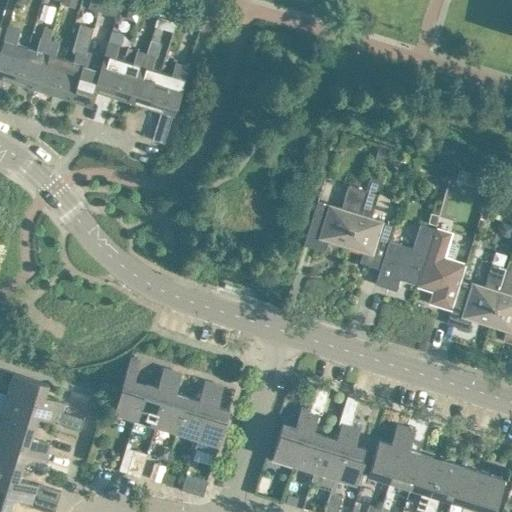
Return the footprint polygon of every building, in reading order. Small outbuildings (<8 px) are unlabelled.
[(99,13),(102,0),(91,0),(89,9),(99,13)] [(117,18),(121,5),(103,0),(102,0),(99,13),(117,18)] [(173,32),(176,22),(157,17),(154,26),(173,32)] [(71,101),(87,52),(94,28),(80,24),(72,50),(76,54),(74,61),(65,58),(53,95),(71,101)] [(17,84),(29,47),(16,43),(20,31),(7,27),(0,51),(0,92),(4,80),(17,84)] [(112,97),(124,60),(115,57),(121,38),(112,35),(105,58),(95,91),(112,97)] [(35,90),(50,41),(41,38),(37,50),(29,47),(17,84),(35,90)] [(53,95),(65,58),(56,55),(59,43),(50,41),(35,90),(53,95)] [(131,103),(146,54),(137,51),(133,63),(124,60),(112,97),(131,103)] [(90,107),(95,91),(105,58),(87,52),(71,101),(90,107)] [(150,109),(162,72),(152,69),(155,57),(146,54),(131,103),(150,109)] [(164,143),(188,67),(175,63),(172,75),(162,72),(150,109),(161,112),(153,140),(164,143)] [(389,240),(394,225),(370,218),(382,181),(369,177),(365,190),(363,189),(345,245),(363,251),(359,262),(379,269),(389,240)] [(345,245),(363,189),(348,184),(340,209),(316,201),(303,245),(325,252),(328,240),(345,245)] [(417,285),(435,228),(420,223),(412,247),(389,240),(379,269),(374,284),(396,291),(400,279),(417,285)] [(466,264),(465,263),(452,259),(456,245),(447,242),(450,232),(435,228),(417,285),(434,290),(430,301),(451,308),(461,280),(466,264)] [(511,260),(509,260),(506,267),(488,324),(506,329),(502,341),(511,343),(511,260)] [(488,324),(506,267),(491,262),(483,287),(461,280),(451,308),(446,323),(467,330),(471,318),(488,324)] [(134,418),(145,384),(133,380),(140,361),(129,357),(113,412),(134,418)] [(155,425),(172,371),(162,368),(156,387),(145,384),(134,418),(155,425)] [(175,431),(186,396),(175,393),(181,374),(172,371),(155,425),(175,431)] [(44,396),(47,384),(48,384),(13,373),(6,395),(60,412),(63,402),(44,396)] [(197,438),(213,383),(204,381),(198,400),(186,396),(175,431),(197,438)] [(215,454),(229,410),(217,406),(223,386),(213,383),(197,438),(194,447),(215,454)] [(313,470),(324,435),(313,432),(319,414),(321,414),(328,390),(317,386),(310,410),(305,423),(303,429),(292,464),(313,470)] [(57,421),(60,412),(6,395),(0,413),(0,415),(34,427),(38,415),(57,421)] [(300,407),(296,420),(305,423),(310,410),(300,407)] [(84,419),(60,412),(57,421),(57,423),(80,430),(84,419)] [(31,437),(34,427),(0,415),(0,438),(47,453),(50,444),(31,437)] [(334,477),(351,422),(342,420),(336,439),(324,435),(313,470),(310,482),(331,488),(334,477)] [(292,464),(303,429),(282,422),(271,457),(292,464)] [(361,425),(351,422),(334,477),(356,483),(367,449),(355,445),(361,425)] [(388,481),(405,427),(396,424),(390,443),(378,440),(367,475),(388,481)] [(410,488),(420,453),(409,449),(415,430),(405,427),(388,481),(410,488)] [(44,462),(47,453),(0,438),(0,460),(21,467),(25,456),(44,462)] [(139,477),(147,454),(134,450),(127,473),(139,477)] [(424,511),(441,459),(420,453),(410,488),(421,491),(414,511),(424,511)] [(451,501),(462,466),(441,459),(424,511),(434,511),(439,497),(451,501)] [(21,467),(0,460),(0,484),(56,502),(60,491),(37,484),(37,485),(18,479),(21,467)] [(470,511),(472,507),(483,472),(462,466),(451,501),(464,505),(461,511),(470,511)] [(487,511),(493,511),(504,479),(483,472),(472,507),(487,511)] [(202,496),(207,481),(185,474),(181,489),(202,496)] [(12,498),(31,504),(31,505),(53,511),(56,502),(0,484),(0,507),(8,510),(12,498)] [(336,511),(342,496),(330,492),(323,511),(336,511)]
